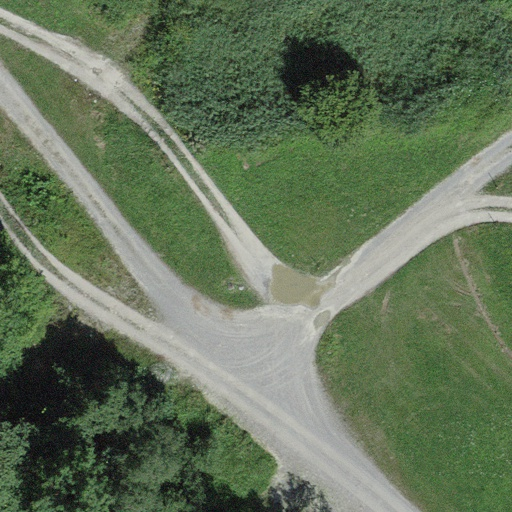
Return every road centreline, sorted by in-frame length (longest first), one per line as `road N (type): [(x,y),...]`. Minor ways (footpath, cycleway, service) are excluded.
road 1 (track): [(0,204),(65,282),(109,314),(235,377),(511,148)]
road 2 (track): [(383,511),(235,377),(0,88)]
road 3 (track): [(0,21),(75,57),(116,88),(280,290),(318,308)]
